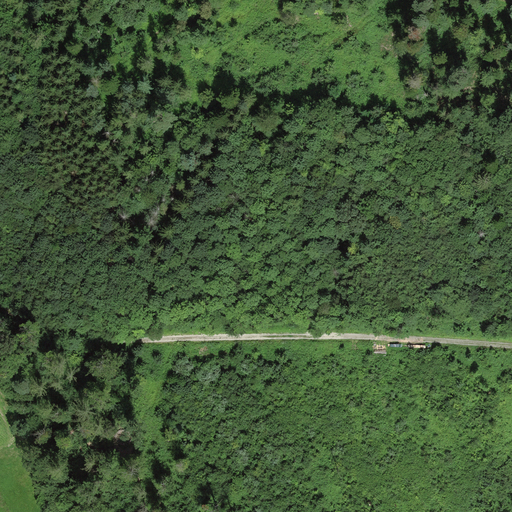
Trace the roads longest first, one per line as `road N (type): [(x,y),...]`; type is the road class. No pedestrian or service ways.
road 1 (track): [(511,346),(352,336),(112,339),(0,307)]
road 2 (track): [(75,511),(19,429),(17,366),(0,329)]
